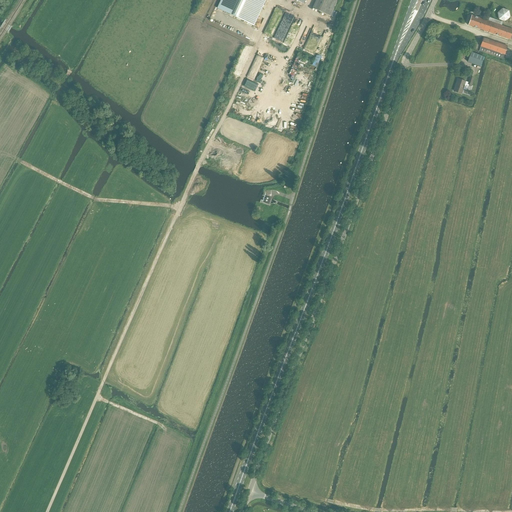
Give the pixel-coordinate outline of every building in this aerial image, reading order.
[(222,0),(218,8),(217,8),(254,25),(253,25),(264,0),(222,0)] [(316,0),(312,8),(331,16),(338,0),(316,0)] [(472,15),(468,25),(510,39),(511,32),(511,28),(501,25),(503,22),(487,17),(486,20),(472,15)] [(483,38),(479,51),(503,59),(508,46),(483,38)] [(471,53),(467,62),(471,63),(476,65),(479,56),(479,55),(471,52),(471,53)] [(468,84),(471,85),(474,78),(470,77),(468,82),(458,79),(454,91),(462,93),(464,84),(467,85),(468,84)]
